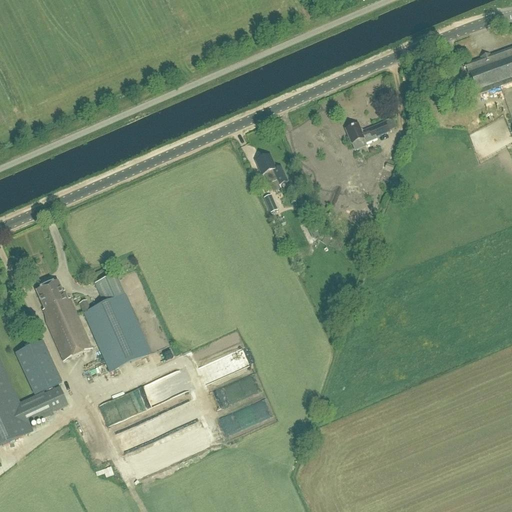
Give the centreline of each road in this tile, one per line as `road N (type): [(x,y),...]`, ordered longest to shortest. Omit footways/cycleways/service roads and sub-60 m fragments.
road 1 (tertiary): [(0,230),(511,16)]
road 2 (unclassified): [(0,170),(392,0)]
